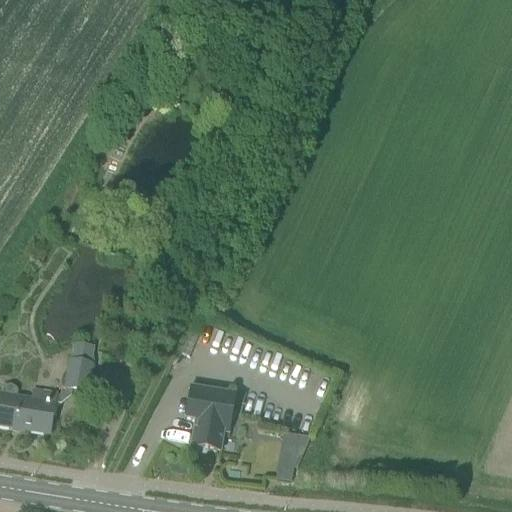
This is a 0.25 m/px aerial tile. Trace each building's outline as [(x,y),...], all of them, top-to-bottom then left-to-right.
[(307,0),(310,3),(309,5),(335,16),(341,0),(307,0)] [(75,346),(73,355),(72,363),(68,362),(64,390),(88,394),(93,366),(90,366),(93,348),(75,346)] [(2,389),(1,397),(0,397),(0,427),(49,435),(55,397),(33,394),(32,402),(16,400),(18,392),(10,387),(2,389)] [(196,423),(191,450),(219,455),(222,434),(229,434),(234,396),(189,389),(185,421),(196,423)] [(244,399),(234,397),(233,405),(243,406),(244,399)] [(298,471),(311,441),(299,439),(283,436),(275,482),(291,485),(293,474),(293,470),(298,471)]
